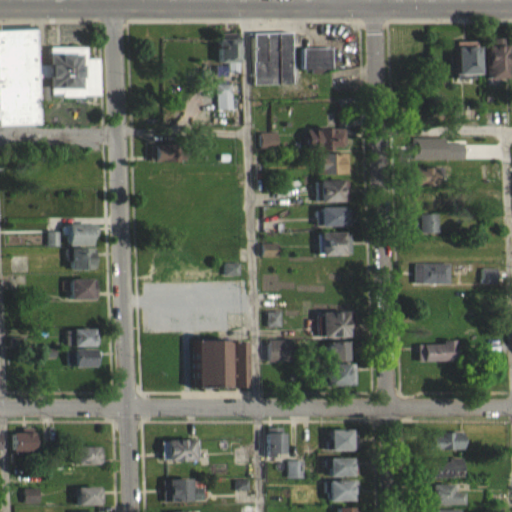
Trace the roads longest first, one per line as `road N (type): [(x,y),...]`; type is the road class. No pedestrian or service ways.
road 1 (secondary): [(0,5),(511,3)]
road 2 (residential): [(0,406),(511,405)]
road 3 (residential): [(113,5),(129,511)]
road 4 (residential): [(376,127),(389,511)]
road 5 (residential): [(376,127),(372,4)]
